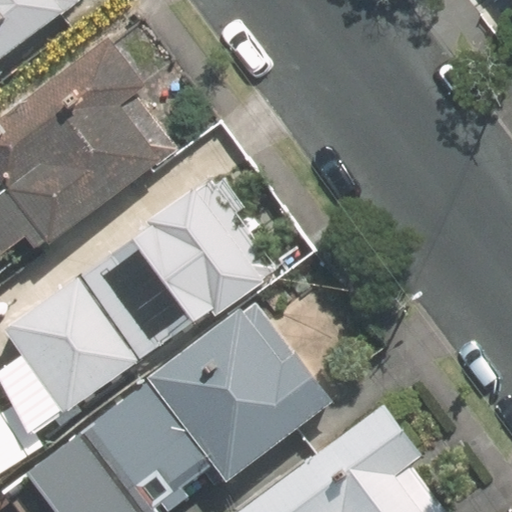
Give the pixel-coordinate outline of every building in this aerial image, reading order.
[(0,0),(0,64),(87,0),(0,0)] [(0,122),(0,153),(6,162),(0,166),(0,258),(2,261),(35,235),(49,252),(64,239),(83,224),(174,151),(129,95),(155,74),(118,28),(0,122)] [(162,214),(166,219),(17,322),(36,349),(6,369),(47,427),(156,352),(173,340),(226,303),(230,309),(286,270),(219,174),(162,214)] [(227,459),(241,477),(346,396),(306,343),(297,350),(257,298),(194,347),(161,373),(42,464),(78,511),(172,511),(201,490),(196,484),(227,459)] [(439,447),(398,395),(246,511),(454,511),(417,464),(439,447)]
